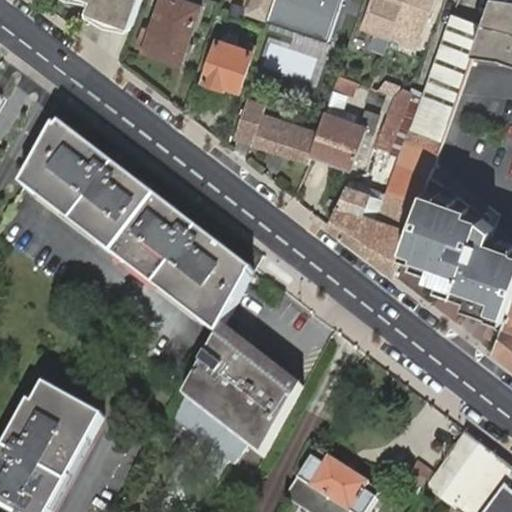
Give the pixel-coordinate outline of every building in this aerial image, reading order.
[(133,25),(143,0),(94,0),(91,10),(133,25)] [(146,27),(140,47),(183,62),(202,5),(187,0),(163,0),(153,29),(146,27)] [(275,0),(256,0),(253,10),(270,16),(275,0)] [(344,0),(277,0),(271,20),(331,40),(344,0)] [(390,37),(404,0),(371,0),(362,26),(366,28),(390,37)] [(435,0),(404,0),(390,37),(418,47),(435,0)] [(511,0),(495,0),(487,25),(477,52),(506,56),(511,58),(511,0)] [(454,13),(424,95),(413,128),(445,140),(477,52),(487,25),(454,13)] [(386,47),(390,37),(366,28),(362,38),(386,47)] [(223,41),(220,40),(206,80),(226,87),(227,84),(235,87),(241,89),(254,52),(256,46),(248,44),(246,49),(237,46),(239,41),(237,36),(229,33),(225,36),(223,41)] [(363,70),(358,82),(368,86),(371,87),(376,74),(363,70)] [(390,80),(376,74),(371,87),(377,89),(396,96),(403,89),(389,84),(390,80)] [(358,82),(340,75),(330,104),(358,114),(368,86),(358,82)] [(410,93),(403,89),(396,96),(376,148),(389,152),(410,93)] [(314,152),(321,131),(274,115),(278,105),(251,96),(237,138),(253,145),(310,163),(314,152)] [(362,128),(327,114),(321,131),(314,152),(355,167),(368,131),(375,133),(382,116),(369,111),(362,128)] [(101,152),(62,123),(58,129),(96,158),(99,155),(101,152)] [(226,328),(253,279),(215,249),(217,246),(182,218),(179,223),(132,185),(135,182),(99,155),(96,158),(58,129),(55,128),(27,183),(28,184),(25,188),(42,201),(45,197),(103,241),(100,245),(132,271),(135,266),(203,319),(201,322),(220,337),(223,334),(226,328)] [(348,185),(329,226),(362,250),(396,277),(399,269),(401,261),(403,255),(412,232),(427,190),(431,178),(445,140),(413,128),(388,195),(375,190),(351,180),(348,185)] [(136,180),(135,182),(132,185),(179,223),(182,218),(184,216),(136,180)] [(440,194),(427,190),(412,232),(403,255),(417,260),(415,265),(431,271),(430,276),(443,281),(441,286),(470,297),(467,306),(484,313),(505,320),(511,302),(511,241),(494,235),(497,226),(491,221),(485,216),(469,210),(471,205),(457,200),(459,197),(441,190),(440,194)] [(45,197),(42,201),(41,204),(98,247),(100,245),(103,241),(45,197)] [(253,279),(256,273),(219,244),(217,246),(215,249),(253,279)] [(199,325),(201,322),(203,319),(135,266),(132,271),(131,272),(199,325)] [(511,367),(511,302),(505,320),(504,324),(501,332),(493,353),(511,367)] [(293,380),(226,328),(223,334),(220,337),(186,399),(213,419),(238,438),(250,448),(265,460),(283,428),(305,389),(293,380)] [(49,384),(46,390),(48,391),(47,392),(96,420),(97,419),(100,420),(103,415),(49,384)] [(0,511),(51,511),(49,511),(62,487),(67,479),(87,443),(91,445),(107,417),(103,415),(100,420),(97,419),(96,420),(47,392),(48,391),(46,390),(36,406),(22,433),(17,430),(0,461),(0,511)] [(15,429),(17,430),(22,433),(36,406),(30,403),(15,429)] [(435,476),(426,489),(460,511),(459,511),(486,511),(491,507),(504,489),(511,478),(511,471),(498,460),(499,460),(465,434),(435,476)] [(57,511),(94,446),(91,445),(87,443),(67,479),(62,487),(49,511),(51,511),(57,511)] [(444,447),(438,443),(434,448),(439,453),(444,447)] [(332,460),(320,453),(315,460),(327,467),(332,460)] [(327,467),(315,460),(302,480),(301,480),(288,499),(299,507),(302,509),(306,511),(371,511),(379,501),(367,494),(373,487),(356,475),(348,470),(332,460),(327,467)] [(412,480),(426,489),(435,476),(422,466),(412,480)] [(367,494),(379,501),(384,494),(373,487),(367,494)] [(511,511),(511,494),(504,489),(491,507),(486,511),(511,511)]
